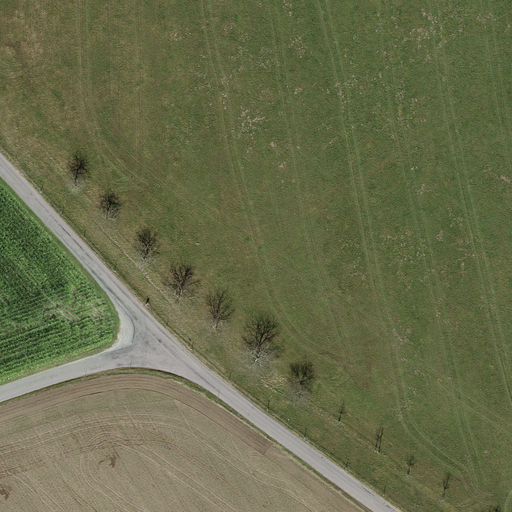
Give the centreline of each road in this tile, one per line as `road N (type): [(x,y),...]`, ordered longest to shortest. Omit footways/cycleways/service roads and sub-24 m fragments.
road 1 (unclassified): [(380,511),(155,333),(0,168)]
road 2 (track): [(155,333),(102,360),(0,393)]
